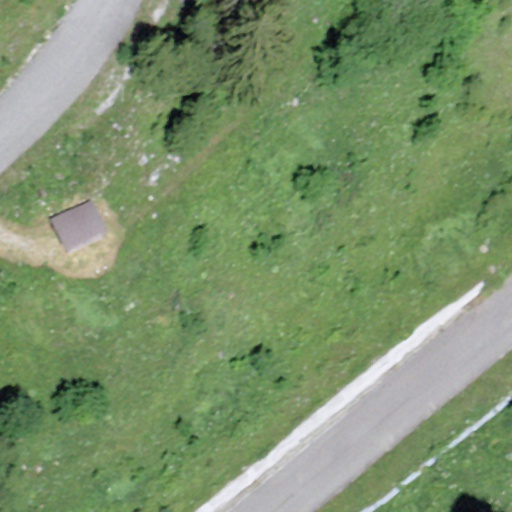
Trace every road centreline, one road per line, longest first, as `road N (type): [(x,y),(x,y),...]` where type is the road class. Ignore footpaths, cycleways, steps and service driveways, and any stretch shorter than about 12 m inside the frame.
road 1 (unclassified): [(511,316),(270,511)]
road 2 (unclassified): [(111,0),(84,43),(0,137)]
